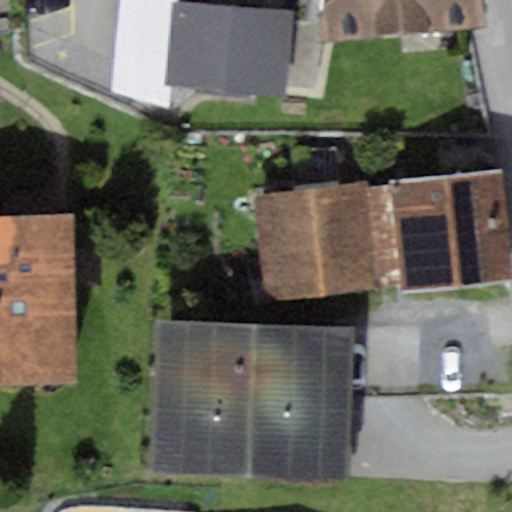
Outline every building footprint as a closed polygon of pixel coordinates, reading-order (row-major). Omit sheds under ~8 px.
[(119,0),(113,92),(162,110),(168,0),(119,0)] [(479,0),(326,0),(322,49),(485,32),(479,0)] [(288,16),(174,10),(169,99),(284,105),(288,16)] [(497,179),(397,189),(407,294),(508,284),(497,179)] [(367,184),(248,204),(265,305),(384,285),(367,184)] [(0,389),(85,386),(79,230),(0,233),(0,389)] [(356,337),(163,328),(156,474),(349,483),(356,337)]
